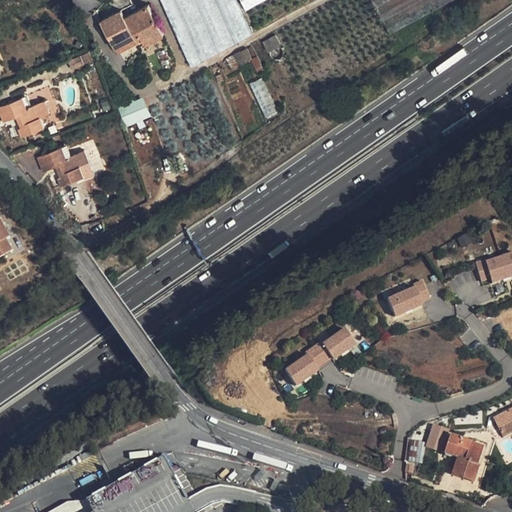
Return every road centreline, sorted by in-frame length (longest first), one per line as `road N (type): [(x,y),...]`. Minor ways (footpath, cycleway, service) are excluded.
road 1 (motorway): [(0,431),(511,73)]
road 2 (motorway): [(511,30),(36,362)]
road 3 (residential): [(0,161),(91,262),(196,419),(302,458)]
road 4 (residential): [(302,458),(465,511)]
